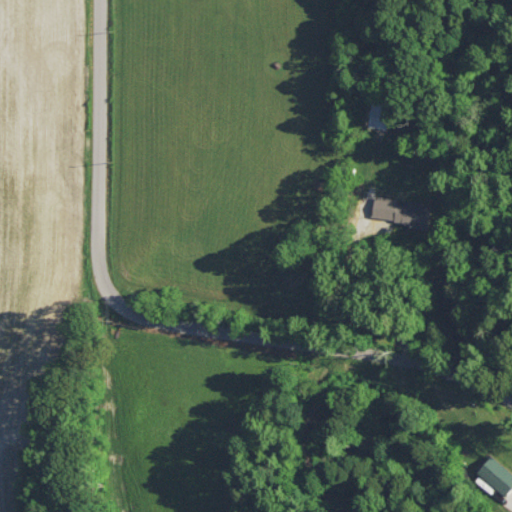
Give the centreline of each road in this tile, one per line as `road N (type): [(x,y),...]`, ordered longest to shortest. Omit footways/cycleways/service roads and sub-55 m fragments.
road 1 (residential): [(511,400),(367,352),(235,337),(120,307),(99,266),(100,0)]
road 2 (residential): [(404,233),(426,244),(443,270),(466,387)]
